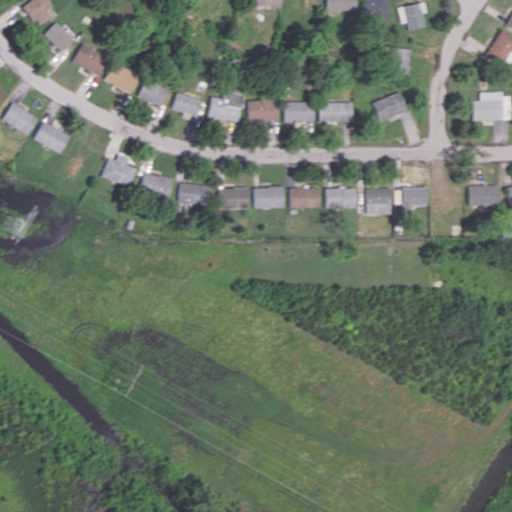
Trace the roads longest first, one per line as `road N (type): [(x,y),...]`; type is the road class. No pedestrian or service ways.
road 1 (residential): [(0,42),(44,81),(113,123),(183,146),(240,154),(511,151)]
road 2 (residential): [(479,0),(450,51),(442,152)]
